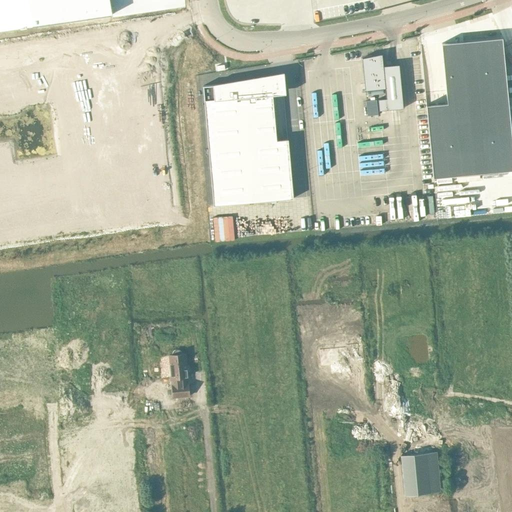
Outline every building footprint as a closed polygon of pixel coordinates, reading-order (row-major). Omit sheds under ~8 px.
[(0,0),(0,30),(112,14),(110,0),(0,0)] [(447,103),(426,105),(433,178),(454,176),(511,170),(511,141),(502,38),(441,44),(447,103)] [(382,54),(362,58),(365,88),(384,87),(385,97),(377,97),(379,111),(403,108),(399,65),(383,66),(382,54)] [(213,85),(203,86),(213,205),(293,198),(288,139),(276,140),(272,95),(286,94),(284,72),(212,84),(213,85)] [(143,194),(135,78),(23,86),(29,170),(108,164),(110,196),(143,194)] [(269,277),(221,282),(229,360),(327,350),(318,263),(268,268),(269,277)] [(183,366),(176,278),(97,284),(100,329),(108,328),(111,371),(183,366)]
